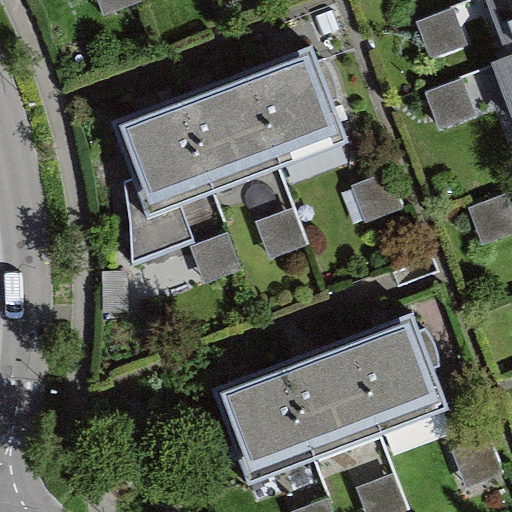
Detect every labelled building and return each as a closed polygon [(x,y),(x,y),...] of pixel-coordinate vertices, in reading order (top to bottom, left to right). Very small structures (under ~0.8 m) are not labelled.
[(101,0),(107,17),(145,4),(144,0),(101,0)] [(511,0),(488,0),(503,42),(511,38),(511,0)] [(309,35),(245,59),(280,148),(344,124),(309,35)] [(511,38),(503,42),(489,48),(511,107),(511,38)] [(245,59),(179,83),(213,176),(280,148),(245,59)] [(179,83),(115,106),(148,199),(213,176),(179,83)] [(270,258),(310,252),(303,213),(264,219),(270,258)] [(407,301),(344,326),(381,419),(444,394),(407,301)] [(344,326),(282,349),(317,445),(381,419),(344,326)] [(218,373),(254,468),(317,445),(282,349),(218,373)] [(407,511),(399,480),(364,489),(369,511),(407,511)]
